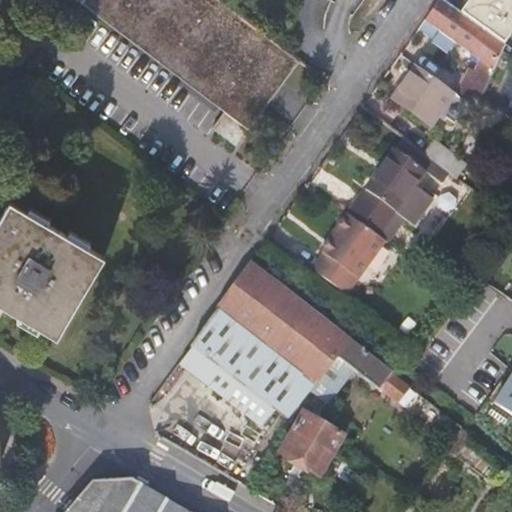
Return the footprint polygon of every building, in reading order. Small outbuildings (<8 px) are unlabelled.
[(74,0),(222,111),(208,128),(231,145),(295,60),(215,0),(74,0)] [(326,0),(349,17),(360,0),(326,0)] [(440,0),(424,22),(439,33),(493,71),(493,69),(501,52),(504,44),(503,43),(460,14),(440,0)] [(511,0),(470,0),(460,14),(503,43),(511,30),(511,0)] [(418,31),(433,42),(439,33),(424,22),(418,31)] [(504,73),(510,55),(501,52),(493,69),(504,73)] [(393,100),(430,127),(454,95),(416,68),(393,100)] [(489,79),(468,70),(458,95),(479,103),(489,79)] [(457,154),(460,148),(440,134),(425,156),(449,173),(457,154)] [(449,173),(425,156),(403,139),(396,149),(427,172),(444,184),(450,174),(449,173)] [(385,243),(387,245),(405,221),(414,227),(433,199),(416,187),(427,172),(396,149),(347,215),(385,243)] [(449,173),(450,174),(458,180),(466,158),(457,154),(449,173)] [(0,304),(50,333),(96,256),(3,201),(0,206),(0,304)] [(340,235),(325,256),(313,272),(346,296),(385,243),(347,215),(335,231),(340,235)] [(335,231),(320,252),(325,256),(340,235),(335,231)] [(297,383),(328,324),(251,264),(192,346),(275,410),(290,421),(300,404),(310,390),(297,383)] [(393,374),(328,324),(297,383),(310,390),(311,391),(330,354),(347,366),(380,389),(393,374)] [(180,364),(263,426),(275,410),(192,346),(180,364)] [(347,366),(330,354),(311,391),(329,400),(347,366)] [(511,376),(494,404),(511,416),(511,376)] [(304,413),(280,453),(321,476),(345,436),(304,413)] [(187,511),(132,480),(131,481),(91,482),(64,511),(187,511)]
